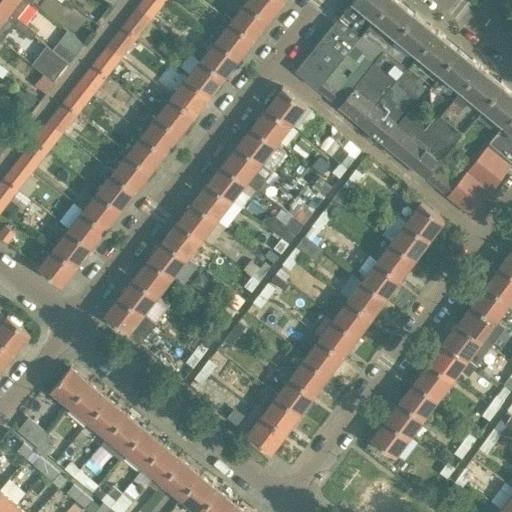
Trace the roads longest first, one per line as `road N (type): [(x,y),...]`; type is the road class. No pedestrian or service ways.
road 1 (residential): [(482,233),(282,499)]
road 2 (residential): [(73,320),(271,63)]
road 3 (residential): [(282,499),(93,348),(73,320)]
road 4 (residential): [(482,233),(271,63)]
road 5 (residential): [(0,163),(127,0)]
